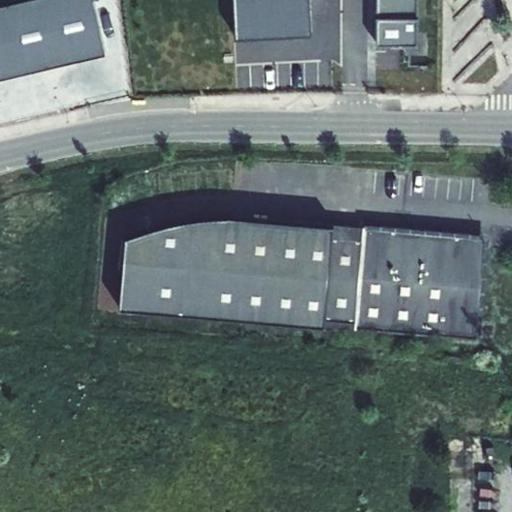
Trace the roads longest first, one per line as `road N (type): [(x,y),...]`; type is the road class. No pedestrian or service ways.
road 1 (unclassified): [(511,130),(153,127),(0,158)]
road 2 (track): [(0,337),(511,376)]
